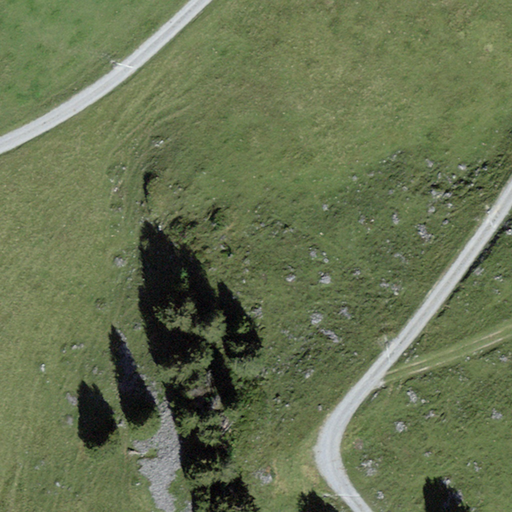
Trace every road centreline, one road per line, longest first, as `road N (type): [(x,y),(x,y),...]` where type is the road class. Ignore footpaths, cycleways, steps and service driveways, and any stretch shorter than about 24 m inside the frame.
road 1 (track): [(363,511),(338,480),(330,431),(511,193)]
road 2 (track): [(200,0),(85,96),(0,144)]
road 3 (track): [(511,329),(366,383)]
